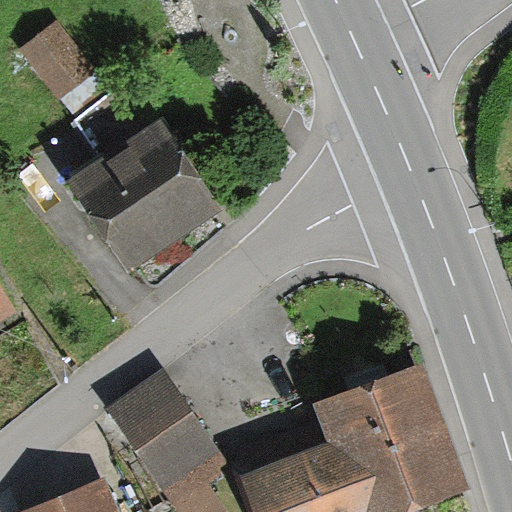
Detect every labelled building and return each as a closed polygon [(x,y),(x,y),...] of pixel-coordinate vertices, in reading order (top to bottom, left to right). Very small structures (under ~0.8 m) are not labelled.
[(55,13),(20,41),(68,100),(103,72),(55,13)] [(161,114),(77,172),(130,249),(214,192),(161,114)] [(0,240),(0,337),(42,313),(0,240)] [(416,351),(310,392),(324,429),(242,461),(261,511),(403,511),(469,487),(416,351)] [(175,367),(120,402),(169,480),(224,445),(175,367)] [(117,511),(105,478),(27,507),(28,511),(117,511)]
